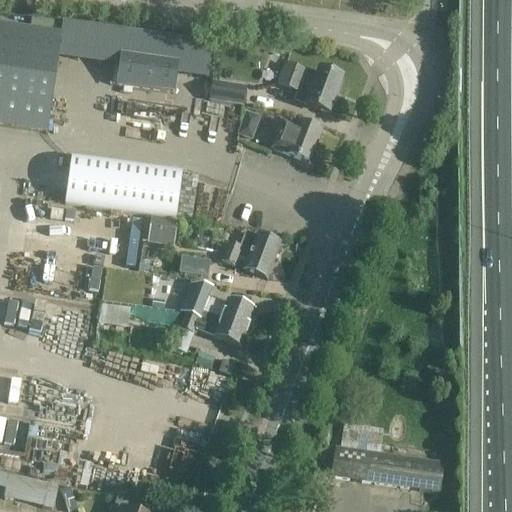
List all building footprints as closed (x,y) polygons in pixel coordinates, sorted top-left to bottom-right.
[(0,26),(0,130),(46,137),(57,61),(62,22),(32,18),(30,31),(0,26)] [(62,22),(57,61),(119,68),(116,88),(174,96),(176,77),(213,82),(219,45),(62,22)] [(294,103),(310,109),(329,116),(342,81),(318,72),(314,82),(305,78),(306,74),(286,66),(278,86),(297,93),(294,103)] [(212,85),(210,104),(244,108),(246,89),(212,85)] [(246,114),(237,137),(252,142),(261,119),(246,114)] [(287,157),(291,159),(310,166),(322,134),(300,125),(298,129),(282,123),(271,150),(288,157),(287,157)] [(71,158),(65,206),(176,222),(183,176),(71,158)] [(152,221),(146,220),(142,244),(148,245),(148,246),(173,250),(178,225),(152,221)] [(192,233),(190,246),(202,248),(204,235),(192,233)] [(243,272),(248,274),(267,281),(280,247),(246,234),(240,250),(228,246),(221,264),(234,270),(238,259),(247,262),(243,272)] [(181,260),(178,276),(207,280),(210,264),(181,260)] [(163,283),(161,295),(175,298),(177,285),(163,283)] [(198,321),(201,315),(247,332),(254,313),(236,306),(227,303),(224,311),(206,304),(210,295),(190,287),(190,288),(179,286),(174,314),(180,315),(181,314),(185,315),(185,316),(198,321)] [(127,331),(130,310),(102,307),(99,327),(127,331)] [(194,337),(193,336),(195,333),(240,350),(247,332),(201,315),(198,321),(185,316),(179,331),(177,330),(169,349),(186,356),(194,337)] [(199,354),(195,366),(210,372),(214,360),(199,354)] [(219,374),(230,378),(234,368),(223,364),(219,374)] [(340,450),(336,450),(331,480),(438,496),(443,466),(379,456),(383,432),(344,426),(340,450)] [(0,490),(5,492),(4,500),(51,511),(57,490),(0,476),(0,490)] [(143,511),(147,503),(118,498),(113,510),(119,511),(143,511)]
